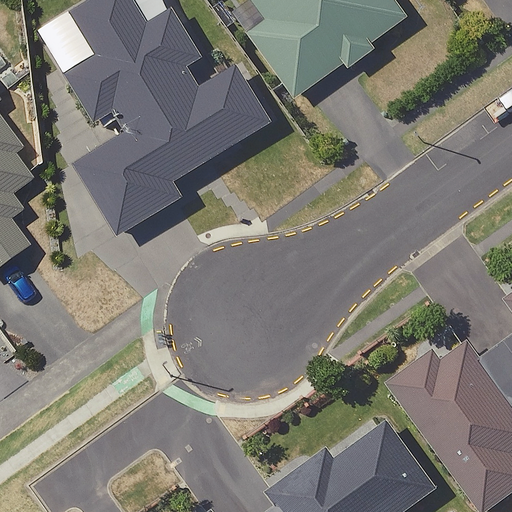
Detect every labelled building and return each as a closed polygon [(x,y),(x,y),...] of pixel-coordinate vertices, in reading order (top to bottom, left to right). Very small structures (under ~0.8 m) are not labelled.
[(185,72),(201,63),(177,22),(150,37),(129,0),(116,0),(84,19),(45,41),(95,129),(123,112),(139,141),(80,175),(118,241),(180,205),(170,187),(270,130),(241,78),(201,101),(185,72)] [(251,36),(295,99),(337,71),(342,79),(389,47),(381,36),(403,21),(388,0),(250,0),(267,25),(251,36)] [(0,279),(28,258),(4,227),(19,216),(11,206),(31,191),(6,157),(15,151),(0,130),(0,279)] [(511,358),(480,382),(464,359),(406,402),(480,502),(511,478),(511,358)] [(407,511),(443,486),(398,426),(281,511),(407,511)]
